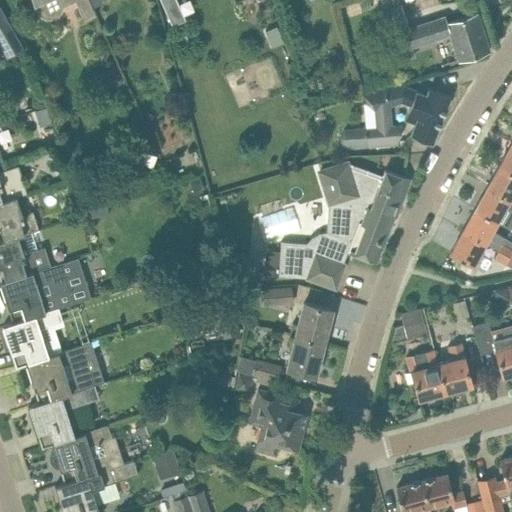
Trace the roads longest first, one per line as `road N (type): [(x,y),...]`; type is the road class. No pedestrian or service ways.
road 1 (residential): [(344,454),(383,295),(410,229),(511,49)]
road 2 (residential): [(344,454),(511,413)]
